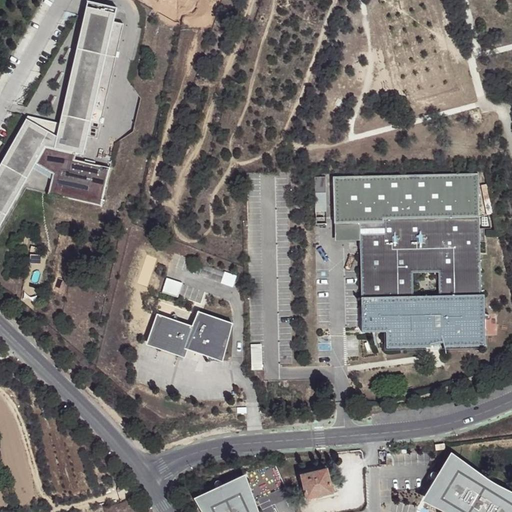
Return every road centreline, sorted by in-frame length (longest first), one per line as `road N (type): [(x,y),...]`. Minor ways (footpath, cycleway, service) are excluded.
road 1 (residential): [(511,401),(411,431),(208,448),(146,478)]
road 2 (residential): [(0,325),(110,431),(146,478)]
